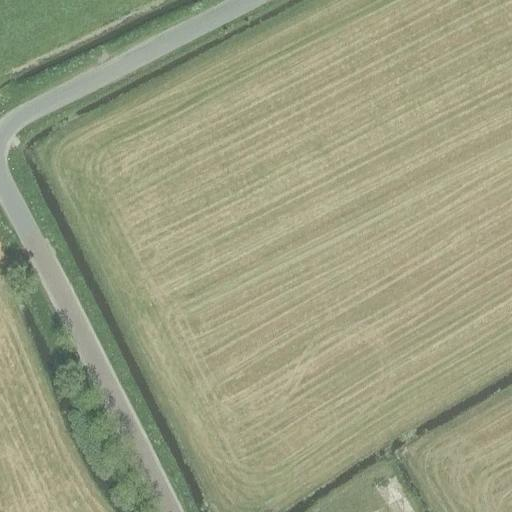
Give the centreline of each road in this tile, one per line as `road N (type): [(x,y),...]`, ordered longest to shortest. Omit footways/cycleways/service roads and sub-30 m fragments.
road 1 (tertiary): [(169,511),(0,175)]
road 2 (tertiary): [(0,131),(250,0)]
